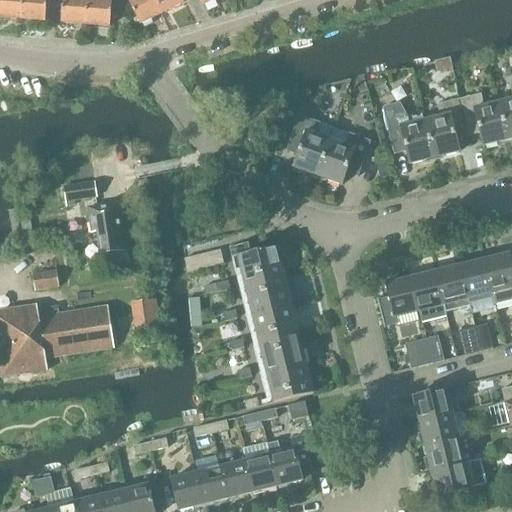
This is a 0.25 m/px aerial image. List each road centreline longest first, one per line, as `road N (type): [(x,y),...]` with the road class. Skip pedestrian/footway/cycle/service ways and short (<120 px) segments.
road 1 (residential): [(353,511),(404,499),(341,234)]
road 2 (residential): [(341,234),(283,210),(246,183),(146,61)]
road 3 (residential): [(339,0),(146,61)]
road 4 (residential): [(341,234),(511,194)]
road 5 (residential): [(146,61),(0,59)]
